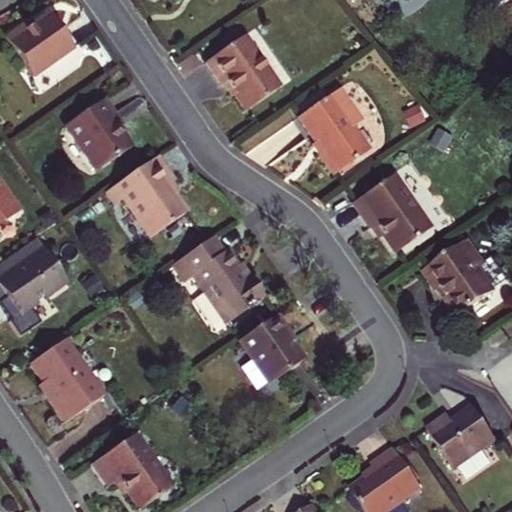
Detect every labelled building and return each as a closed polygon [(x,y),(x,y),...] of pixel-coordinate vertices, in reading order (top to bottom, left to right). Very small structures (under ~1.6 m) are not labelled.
[(4,39),(31,78),(73,49),(48,14),(21,33),(18,29),(4,39)] [(245,36),(205,64),(221,87),(227,83),(247,111),(279,89),(264,66),(265,66),(245,36)] [(330,97),(338,91),(336,88),(328,94),(330,97)] [(319,155),(334,177),(369,152),(352,128),(361,122),(339,91),(338,91),(330,97),(298,119),(322,153),(319,155)] [(64,127),(96,172),(131,148),(110,118),(113,116),(102,101),(64,127)] [(405,115),(412,130),(426,123),(418,108),(405,115)] [(432,142),(446,147),(451,136),(437,130),(432,142)] [(123,201),(149,239),(186,213),(167,186),(174,182),(157,157),(114,187),(123,201)] [(392,177),(390,174),(379,182),(381,184),(392,177)] [(375,225),(395,253),(430,229),(393,176),(392,177),(381,184),(352,205),(369,229),(375,225)] [(0,224),(17,212),(0,187),(0,224)] [(104,195),(112,207),(123,201),(114,187),(104,195)] [(41,221),(48,228),(53,226),(54,218),(42,215),(41,221)] [(212,238),(172,266),(184,283),(192,277),(226,325),(264,298),(249,276),(245,279),(226,251),(222,254),(212,238)] [(15,312),(17,315),(65,282),(43,250),(41,252),(33,240),(0,263),(0,302),(6,298),(15,312)] [(457,320),(494,294),(477,269),(482,265),(467,243),(423,273),(436,293),(440,290),(446,298),(444,301),(457,320)] [(82,285),(92,298),(102,291),(93,277),(82,285)] [(123,301),(129,309),(140,302),(134,294),(123,301)] [(0,302),(0,308),(7,318),(15,312),(6,298),(0,302)] [(285,334),(288,331),(276,315),(239,342),(268,385),(304,361),(285,334)] [(48,400),(65,424),(105,396),(65,340),(29,365),(52,398),(48,400)] [(427,433),(454,472),(495,443),(473,410),(452,424),(448,418),(427,433)] [(119,481),(140,510),(171,489),(134,435),(91,465),(107,488),(119,481)] [(351,492),(363,511),(389,511),(420,491),(415,483),(399,459),(393,451),(371,467),(372,469),(376,475),(366,482),(351,492)] [(415,483),(419,479),(403,457),(399,459),(415,483)] [(372,469),(362,476),(366,482),(376,475),(372,469)]
